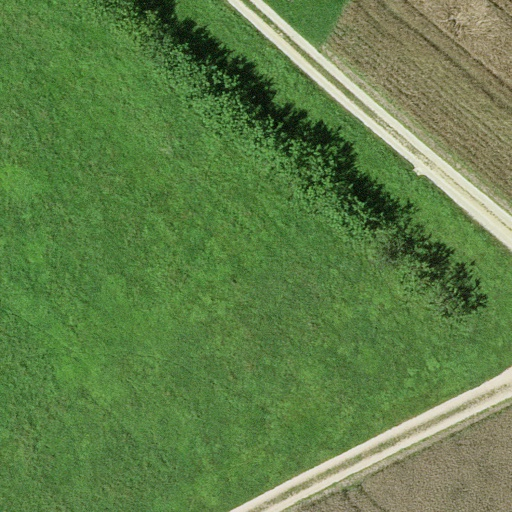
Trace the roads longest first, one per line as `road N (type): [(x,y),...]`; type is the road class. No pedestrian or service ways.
road 1 (track): [(245,0),(511,232)]
road 2 (track): [(511,389),(273,511)]
